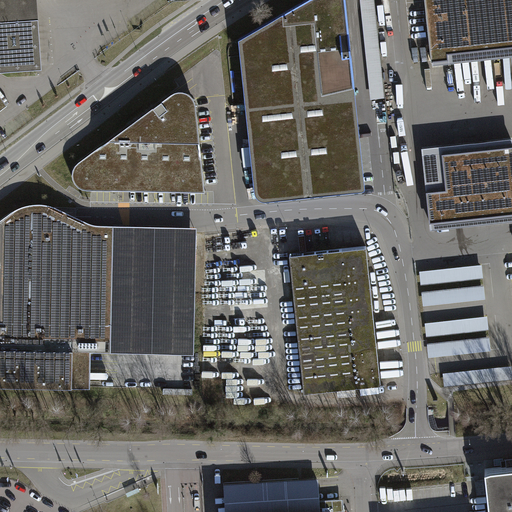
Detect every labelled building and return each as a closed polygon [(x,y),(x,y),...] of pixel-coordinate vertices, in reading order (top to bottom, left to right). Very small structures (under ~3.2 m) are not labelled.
[(0,0),(0,68),(43,66),(38,0),(0,0)] [(309,0),(240,39),(256,191),(259,197),(265,199),(365,190),(366,189),(367,187),(346,0),(309,0)] [(511,0),(425,0),(431,60),(448,58),(447,50),(511,43),(511,0)] [(162,101),(168,109),(180,100),(183,98),(185,98),(188,98),(192,100),(195,103),(195,100),(193,96),(190,93),(186,91),(182,90),(179,90),(175,91),(167,96),(168,97),(162,101)] [(86,189),(115,189),(115,187),(116,185),(117,184),(120,183),(204,185),(196,107),(195,103),(192,100),(188,98),(185,98),(183,98),(180,100),(168,109),(162,101),(168,97),(167,96),(79,161),(75,164),(73,169),(72,173),(73,178),(75,182),(78,186),(82,188),(86,189)] [(511,145),(444,153),(447,189),(428,191),(431,218),(511,209),(511,145)] [(204,191),(204,185),(120,183),(117,184),(116,185),(115,187),(115,189),(120,189),(204,191)] [(0,228),(113,231),(111,351),(194,353),(197,226),(99,224),(93,223),(87,221),(60,208),(50,204),(41,203),(32,203),(22,205),(13,209),(0,219),(0,228)] [(113,243),(113,231),(0,228),(0,384),(72,387),(73,350),(91,350),(111,351),(113,243)] [(366,246),(290,254),(304,391),(380,383),(368,267),(366,246)] [(482,264),(420,271),(421,284),(483,278),(482,264)] [(484,284),(422,291),(423,305),(485,298),(484,284)] [(487,316),(425,322),(427,336),(489,329),(487,316)] [(489,337),(427,344),(429,357),(491,350),(489,337)] [(73,350),(72,387),(90,387),(91,350),(73,350)] [(511,368),(511,366),(443,373),(444,387),(511,379),(511,368)] [(511,511),(511,472),(486,476),(490,511),(511,511)] [(319,511),(318,480),(224,486),(225,511),(319,511)]
